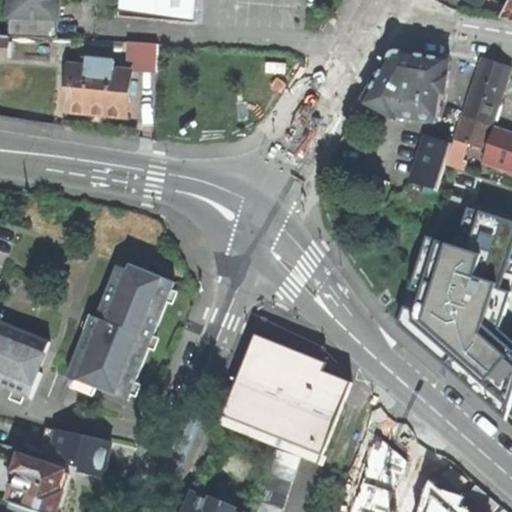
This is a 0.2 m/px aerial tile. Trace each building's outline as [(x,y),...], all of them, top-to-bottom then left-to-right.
[(12,0),(11,35),(59,38),(61,0),(60,0),(12,0)] [(124,0),(124,17),(199,23),(200,0),(124,0)] [(511,0),(510,0),(499,17),(511,18),(511,0)] [(0,57),(10,58),(11,35),(0,34),(0,57)] [(142,70),(159,71),(161,44),(143,43),(142,70)] [(397,119),(436,125),(440,97),(445,93),(447,78),(449,62),(393,53),(379,78),(363,104),(395,122),(397,119)] [(97,114),(128,117),(132,72),(116,71),(116,62),(89,59),(89,68),(72,66),(69,111),(97,114)] [(455,142),(481,151),(509,70),(494,65),(483,61),(455,142)] [(511,171),(511,140),(493,134),(484,162),(511,171)] [(451,147),(427,139),(413,186),(437,193),(445,165),(451,147)] [(458,169),(445,165),(437,193),(434,201),(446,205),(458,169)] [(480,379),(499,357),(473,335),(487,284),(466,277),(473,255),(440,244),(415,320),(480,379)] [(94,316),(70,377),(130,401),(177,283),(145,270),(142,276),(120,267),(109,295),(99,318),(94,316)] [(0,385),(32,399),(43,373),(40,372),(51,342),(2,322),(4,317),(0,314),(0,385)] [(323,362),(251,335),(217,427),(279,449),(304,458),(321,464),(351,382),(320,371),(323,362)] [(41,454),(56,459),(62,430),(48,427),(41,454)] [(80,473),(105,478),(109,459),(113,441),(62,430),(56,459),(82,468),(80,473)] [(284,511),(304,458),(279,449),(256,511),(284,511)] [(40,511),(58,511),(64,494),(71,475),(24,458),(19,471),(23,472),(13,502),(40,511)] [(395,511),(404,482),(374,474),(362,511),(395,511)] [(234,511),(235,510),(233,509),(236,500),(218,493),(215,502),(213,501),(212,503),(192,496),(186,511),(234,511)] [(40,511),(13,502),(10,501),(6,511),(40,511)]
